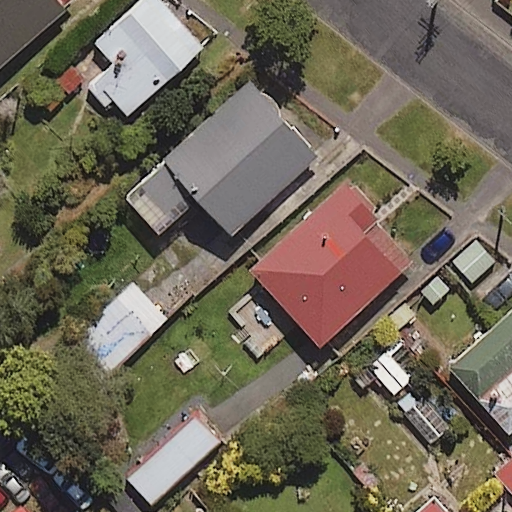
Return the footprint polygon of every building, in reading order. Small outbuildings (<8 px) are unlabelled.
[(0,0),(0,72),(71,9),(62,0),(0,0)] [(208,49),(166,0),(144,0),(99,38),(119,63),(93,85),(123,121),(208,49)] [(255,85),(131,195),(165,234),(206,197),(238,232),(321,158),(255,85)] [(415,263),(343,187),(256,269),(328,345),(415,263)] [(511,316),(456,368),(511,429),(511,316)] [(384,341),(353,366),(364,379),(378,368),(399,393),(416,380),(384,341)] [(454,423),(425,392),(402,413),(432,444),(454,423)] [(223,441),(201,417),(133,478),(154,502),(223,441)] [(511,460),(499,473),(511,487),(511,460)] [(457,511),(443,495),(423,511),(457,511)]
